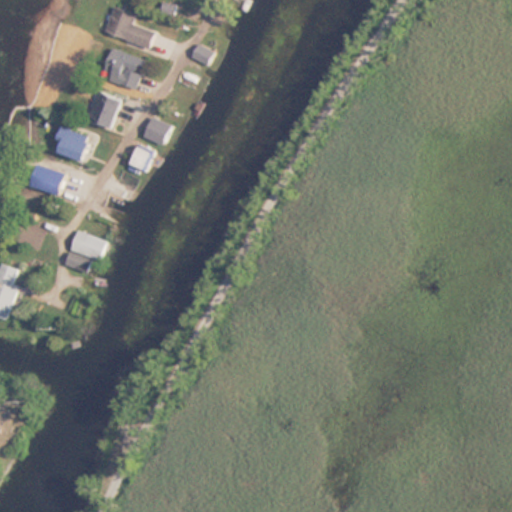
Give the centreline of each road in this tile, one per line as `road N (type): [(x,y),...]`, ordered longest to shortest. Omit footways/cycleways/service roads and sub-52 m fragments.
road 1 (residential): [(402,0),(296,158),(102,511)]
road 2 (residential): [(98,182),(194,39),(211,0)]
